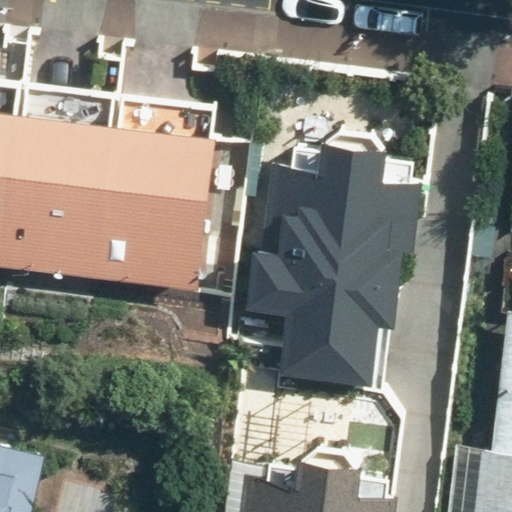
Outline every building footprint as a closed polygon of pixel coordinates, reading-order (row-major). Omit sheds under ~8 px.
[(238,118),(0,89),(0,246),(220,272),(238,118)] [(435,167),(404,163),(408,130),(348,123),(344,156),(286,149),(268,288),(313,294),(304,359),(392,370),(400,304),(418,306),(435,167)] [(511,511),(511,425),(510,443),(467,438),(459,511),(511,511)] [(0,426),(0,511),(41,511),(61,443),(0,426)] [(385,442),(325,435),(320,471),(260,464),(255,507),(275,510),(274,511),(413,511),(417,479),(381,475),(385,442)]
